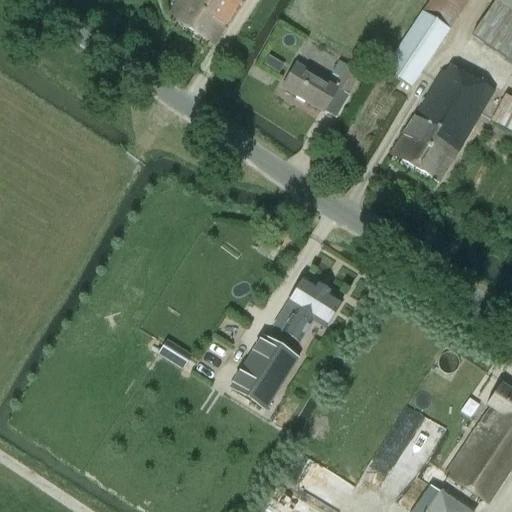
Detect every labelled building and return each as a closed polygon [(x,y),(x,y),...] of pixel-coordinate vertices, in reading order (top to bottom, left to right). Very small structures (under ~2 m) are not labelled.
[(178,0),(167,18),(212,46),(241,0),(178,0)] [(467,2),(463,0),(430,0),(422,13),(383,72),(410,89),(449,30),(467,2)] [(511,0),(496,0),(472,36),(511,64),(511,0)] [(347,95),(360,74),(347,66),(334,88),(295,65),(281,89),(322,113),(337,89),(347,95)] [(440,185),(496,92),(453,67),(447,76),(442,74),(393,155),(440,185)] [(511,132),(511,100),(504,96),(491,121),(511,132)] [(325,329),(341,302),(304,279),(287,306),(295,311),(282,333),(299,343),(312,322),(325,329)] [(264,412),(297,360),(261,338),(229,389),(264,412)] [(163,345),(157,356),(182,371),(188,361),(163,345)] [(487,506),(511,467),(511,392),(499,385),(485,407),(489,410),(445,479),(487,506)] [(407,407),(398,421),(414,432),(423,418),(407,407)] [(430,462),(443,427),(420,418),(407,453),(430,462)] [(429,488),(412,511),(427,511),(439,495),(429,488)] [(314,511),(279,493),(268,511),(314,511)]
